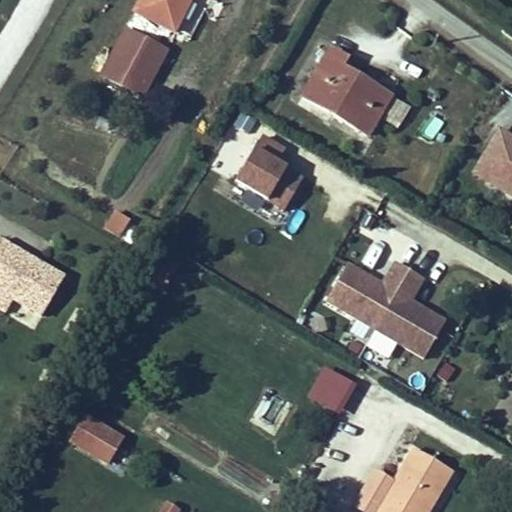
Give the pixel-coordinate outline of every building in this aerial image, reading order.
[(135,0),(132,6),(155,20),(166,0),(135,0)] [(81,57),(119,80),(145,37),(107,15),(81,57)] [(309,48),(282,94),(345,133),(368,94),(318,63),(322,56),(309,48)] [(511,139),(490,130),(468,181),(511,199),(511,139)] [(276,164),(284,148),(258,135),(227,196),(257,210),(261,203),(283,214),(302,177),(276,164)] [(122,237),(128,218),(109,212),(102,231),(122,237)] [(82,289),(56,274),(17,251),(10,264),(0,257),(0,287),(32,307),(62,324),(82,289)] [(365,286),(330,266),(309,303),(359,330),(393,270),(379,262),(365,286)] [(359,330),(408,358),(429,321),(393,302),(407,278),(393,270),(359,330)] [(0,287),(0,305),(24,319),(32,307),(0,287)] [(321,367),(304,399),(338,417),(355,384),(321,367)] [(276,428),(284,398),(267,393),(259,424),(276,428)] [(99,439),(62,419),(49,444),(86,463),(99,439)] [(358,511),(408,511),(434,464),(397,446),(358,511)] [(342,511),(304,492),(292,511),(342,511)] [(174,511),(176,508),(158,500),(152,511),(174,511)]
